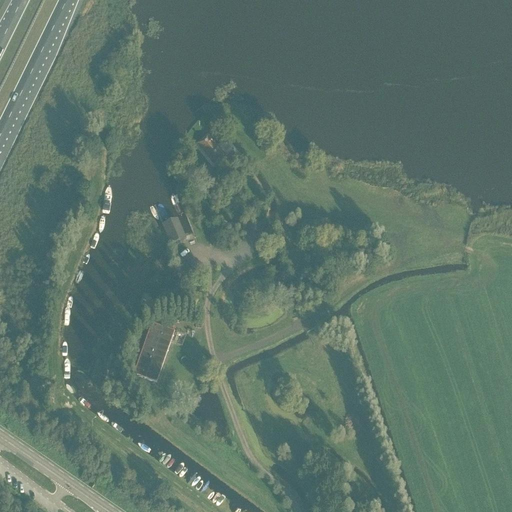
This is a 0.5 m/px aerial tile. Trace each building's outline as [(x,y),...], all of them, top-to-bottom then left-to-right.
[(223,155),(207,135),(196,144),(212,164),(223,155)] [(184,237),(176,218),(163,224),(171,243),(184,237)] [(173,291),(163,284),(160,288),(170,296),(173,291)] [(148,338),(125,348),(146,397),(168,388),(148,338)] [(359,506),(356,499),(346,504),(350,511),(359,506)]
